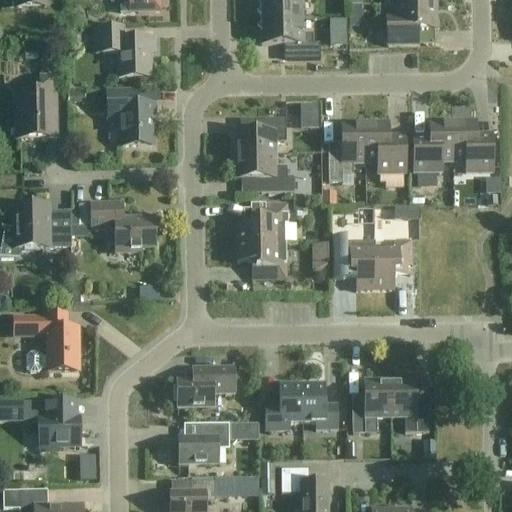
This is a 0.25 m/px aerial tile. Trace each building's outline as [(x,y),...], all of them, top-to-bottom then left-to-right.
[(15,0),(15,10),(46,10),(45,0),(15,0)] [(120,0),(120,16),(160,15),(159,0),(120,0)] [(259,0),(260,23),(301,23),(301,0),(259,0)] [(433,7),(397,7),(398,21),(386,22),(387,45),(416,45),(416,33),(433,33),(433,7)] [(301,23),(260,23),(261,48),(289,48),(289,62),(319,62),(318,47),(302,47),(301,23)] [(122,41),(122,31),(94,31),(95,56),(118,56),(118,81),(150,81),(150,54),(154,54),(154,40),(122,41)] [(39,50),(39,62),(53,62),(53,50),(39,50)] [(45,112),(56,111),(55,80),(40,81),(40,95),(15,96),(15,143),(46,143),(45,112)] [(137,109),(137,95),(106,95),(107,119),(119,119),(119,151),(153,150),(152,122),(155,122),(155,108),(137,109)] [(234,135),(235,159),(275,158),(275,146),(286,146),(285,121),(259,122),(259,135),(234,135)] [(416,139),(417,177),(441,176),(440,166),(453,166),(452,125),(428,126),(429,138),(416,139)] [(452,125),(453,166),(465,165),(465,176),(492,176),(492,136),(476,136),(476,125),(452,125)] [(364,127),(365,167),(377,167),(377,177),(401,177),(400,151),(400,140),(389,140),(388,126),(364,127)] [(365,167),(364,127),(341,127),(341,152),(328,152),(328,186),(342,186),(342,178),(353,178),(353,167),(365,167)] [(275,158),(235,159),(235,183),(261,182),(261,197),(294,197),(293,181),(286,181),(286,170),(275,170),(275,158)] [(335,194),(321,194),(321,207),(335,207),(335,194)] [(497,198),(486,198),(486,208),(497,208),(497,198)] [(304,201),(293,201),(293,212),(304,212),(304,201)] [(122,221),(122,207),(90,207),(91,234),(115,234),(115,257),(140,257),(140,253),(155,252),(154,221),(122,221)] [(235,228),(236,247),(286,246),(285,227),(287,227),(287,207),(250,207),(251,228),(235,228)] [(4,232),(0,251),(0,262),(20,262),(19,252),(70,251),(69,220),(49,221),(49,208),(13,209),(13,232),(4,232)] [(418,210),(406,210),(406,223),(418,223),(418,210)] [(334,240),(335,280),(335,283),(346,283),(346,280),(355,280),(355,294),(375,294),(374,254),(374,245),(346,245),(346,240),(334,240)] [(374,254),(375,294),(393,294),(393,279),(411,279),(411,245),(393,245),(393,254),(374,254)] [(286,283),(286,265),(286,246),(236,247),(236,266),(251,265),(251,283),(286,283)] [(46,333),(46,359),(41,359),(37,355),(29,355),(25,359),(25,372),(29,376),(37,376),(42,372),(46,372),(46,375),(78,374),(77,331),(66,331),(65,317),(41,317),(41,320),(13,320),(13,333),(46,333)] [(212,397),(234,397),(233,371),(190,372),(190,384),(176,384),(176,411),(212,411),(212,397)] [(401,385),(389,385),(390,421),(404,421),(404,437),(428,436),(428,399),(415,399),(415,385),(411,385),(409,383),(403,383),(401,385)] [(390,421),(389,385),(377,386),(375,384),(369,384),(367,386),(363,386),(363,400),(351,400),(351,437),(376,437),(376,421),(390,421)] [(302,426),(301,386),(278,387),(278,408),(264,409),(264,434),(289,434),(289,427),(302,426)] [(324,386),(301,386),(302,426),(314,426),(314,433),(337,433),(337,408),(325,408),(324,386)] [(57,450),(79,449),(78,405),(34,405),(34,423),(38,423),(39,453),(57,453),(57,450)] [(0,406),(0,422),(23,422),(22,406),(0,406)] [(177,441),(177,468),(218,467),(217,452),(228,452),(228,427),(202,427),(203,441),(177,441)] [(229,443),(239,443),(239,427),(229,427),(229,443)] [(422,445),(423,461),(433,460),(433,445),(422,445)] [(356,446),(346,446),(346,461),(356,461),(356,446)] [(260,468),(261,497),(273,496),(273,472),(275,472),(275,468),(260,468)] [(308,485),(308,473),(281,474),(281,498),(301,497),(300,511),(327,511),(327,484),(308,485)] [(214,495),(227,495),(227,483),(214,484),(214,485),(214,495)] [(169,498),(169,511),(206,511),(206,507),(214,507),(214,495),(214,485),(190,486),(190,498),(169,498)] [(46,510),(46,493),(18,494),(18,511),(36,511),(35,511),(79,511),(80,510),(46,510)]
